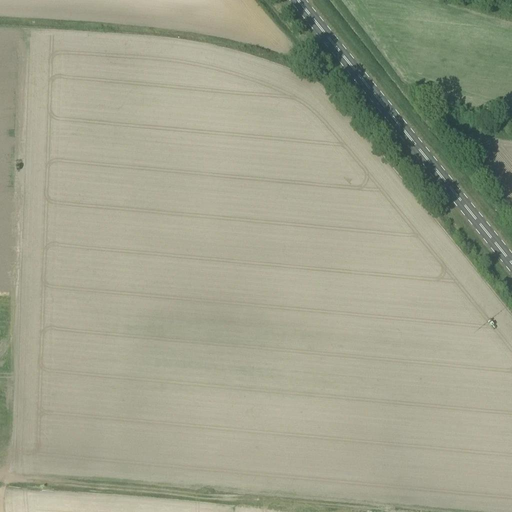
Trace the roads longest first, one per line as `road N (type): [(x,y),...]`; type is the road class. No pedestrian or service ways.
road 1 (track): [(393,511),(0,479)]
road 2 (primary): [(511,264),(296,0)]
